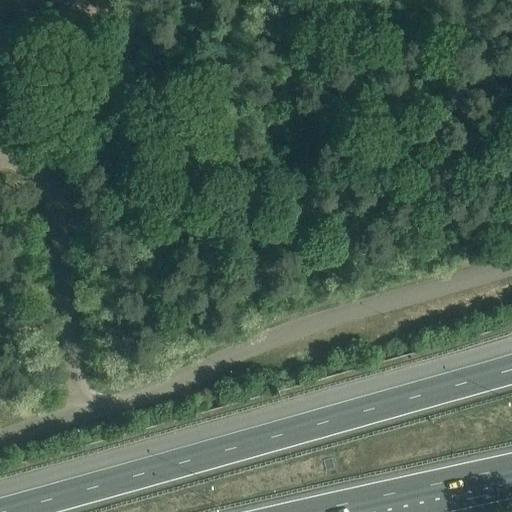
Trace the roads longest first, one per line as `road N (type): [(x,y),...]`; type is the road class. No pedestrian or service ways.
road 1 (motorway): [(511,370),(15,511)]
road 2 (unclassified): [(77,416),(153,394),(280,339),(511,270)]
road 3 (unclassified): [(77,416),(55,206),(42,179),(0,159)]
road 4 (motorway): [(313,511),(511,467)]
